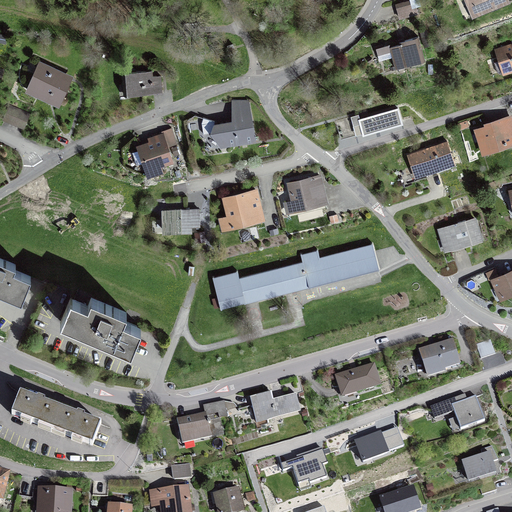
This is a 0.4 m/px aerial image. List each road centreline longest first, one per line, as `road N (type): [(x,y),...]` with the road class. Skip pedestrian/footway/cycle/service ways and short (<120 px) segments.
road 1 (residential): [(0,354),(101,393),(193,399),(477,316)]
road 2 (residential): [(264,84),(277,113),(477,316)]
road 3 (residential): [(511,367),(247,458)]
road 4 (residential): [(49,161),(264,84)]
road 5 (residential): [(264,84),(360,34),(380,0)]
road 6 (residential): [(0,462),(32,472),(107,475),(135,448)]
